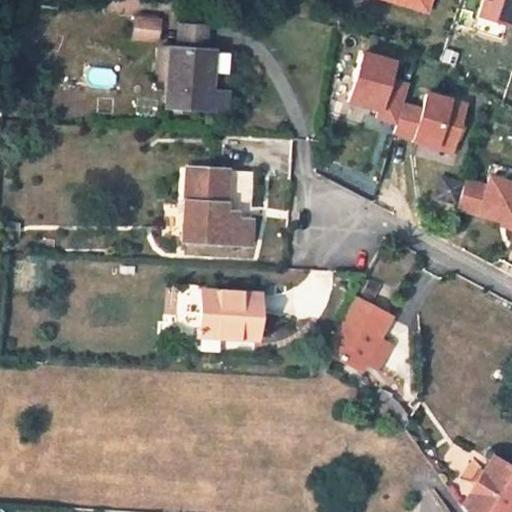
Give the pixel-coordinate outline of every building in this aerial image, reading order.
[(389,0),(424,10),(427,0),(389,0)] [(511,27),(511,0),(485,0),(480,18),(511,28),(511,27)] [(132,15),(132,40),(160,40),(160,15),(132,15)] [(203,26),(177,24),(176,49),(202,51),(203,26)] [(168,48),(155,47),(154,77),(166,78),(168,48)] [(168,48),(166,78),(164,106),(208,110),(209,91),(211,52),(202,51),(176,49),(168,48)] [(389,62),(358,53),(345,102),(376,110),(374,117),(395,122),(400,103),(404,84),(385,79),(389,62)] [(225,92),(209,91),(208,110),(224,111),(225,92)] [(395,122),(392,132),(411,138),(410,141),(450,152),(463,104),(422,93),(418,109),(400,103),(395,122)] [(252,172),(185,168),(182,241),(248,244),(252,172)] [(457,203),(455,209),(511,224),(511,183),(486,176),(484,186),(463,180),(463,182),(457,203)] [(440,198),(457,203),(463,182),(446,177),(440,198)] [(15,224),(4,225),(4,236),(15,237),(15,224)] [(372,285),(364,281),(357,293),(365,298),(372,285)] [(258,293),(201,290),(197,335),(256,339),(258,293)] [(387,317),(352,299),(324,351),(359,369),(361,365),(375,339),(387,317)] [(34,342),(0,339),(0,350),(33,353),(34,342)] [(391,347),(375,339),(361,365),(376,374),(391,347)] [(511,470),(490,457),(460,507),(463,511),(511,511),(511,470)] [(445,511),(438,497),(407,511),(445,511)]
